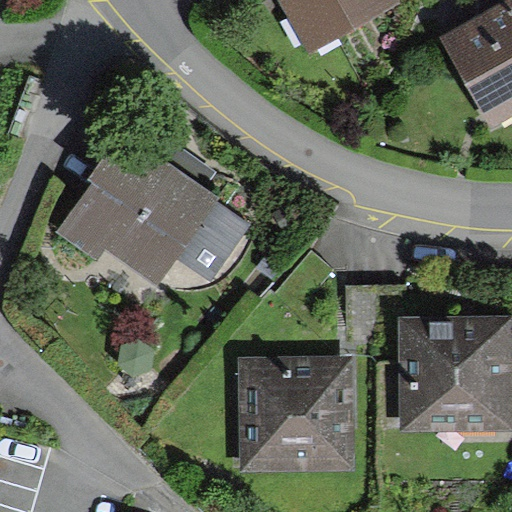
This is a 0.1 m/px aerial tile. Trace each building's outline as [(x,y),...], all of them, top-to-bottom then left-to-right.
[(398,0),(288,0),(313,46),(398,0)] [(511,113),(511,0),(497,0),(447,28),(498,121),(511,113)] [(255,217),(126,121),(94,164),(99,168),(59,222),(99,252),(108,241),(157,278),(178,250),(211,275),(255,217)] [(511,307),(404,308),(404,425),(511,424),(511,307)] [(358,348),(245,349),(245,465),(358,464),(358,348)]
